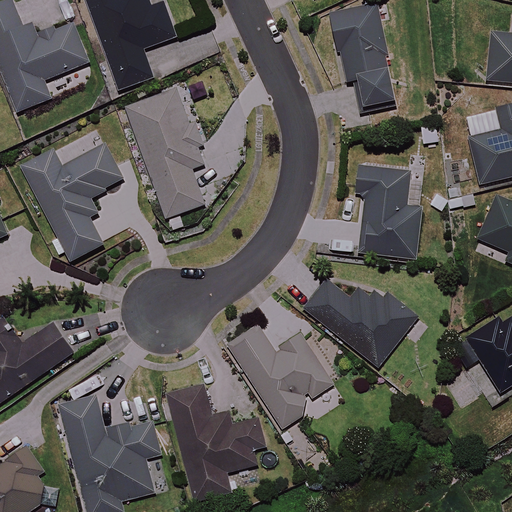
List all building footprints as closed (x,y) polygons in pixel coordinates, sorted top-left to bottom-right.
[(86,0),(119,92),(155,79),(145,50),(178,38),(166,5),(154,10),(150,0),(86,0)] [(31,41),(15,2),(0,7),(0,65),(19,113),(53,100),(46,83),(90,65),(74,24),(31,41)] [(399,104),(377,6),(333,16),(348,84),(360,81),(367,111),(399,104)] [(511,35),(493,34),(488,82),(511,83),(511,35)] [(194,125),(180,88),(128,107),(168,219),(208,205),(195,169),(206,165),(199,145),(205,143),(198,124),(194,125)] [(511,178),(511,108),(499,112),(504,130),(469,140),(483,187),(511,178)] [(429,143),(410,143),(409,157),(429,158),(429,143)] [(59,237),(52,241),(61,258),(68,254),(73,263),(106,246),(92,218),(102,213),(96,199),(127,183),(107,146),(65,168),(55,150),(23,166),(59,237)] [(410,174),(361,168),(358,196),(366,197),(360,254),(417,261),(423,210),(407,208),(410,174)] [(475,194),(448,198),(450,210),(477,207),(475,194)] [(511,201),(501,196),(479,239),(511,255),(508,261),(511,263),(511,201)] [(0,242),(11,237),(0,213),(0,242)] [(390,295),(385,302),(375,294),(372,297),(360,288),(352,298),(329,281),(306,311),(379,368),(419,317),(390,295)] [(511,318),(502,325),(500,321),(454,351),(467,370),(479,362),(500,395),(511,386),(511,318)] [(0,405),(77,353),(57,323),(25,345),(7,319),(0,323),(0,405)] [(325,466),(297,424),(308,417),(301,407),(335,385),(301,335),(276,352),(260,327),(230,347),(286,432),(280,436),(308,477),(325,466)] [(259,451),(267,449),(259,418),(251,420),(248,408),(228,414),(214,417),(207,387),(169,396),(196,503),(233,494),(228,475),(263,466),(259,451)] [(99,397),(61,406),(84,511),(124,511),(122,502),(156,495),(149,461),(163,458),(155,421),(107,432),(99,397)] [(32,511),(51,499),(40,482),(50,475),(32,448),(1,469),(0,467),(0,511),(32,511)]
